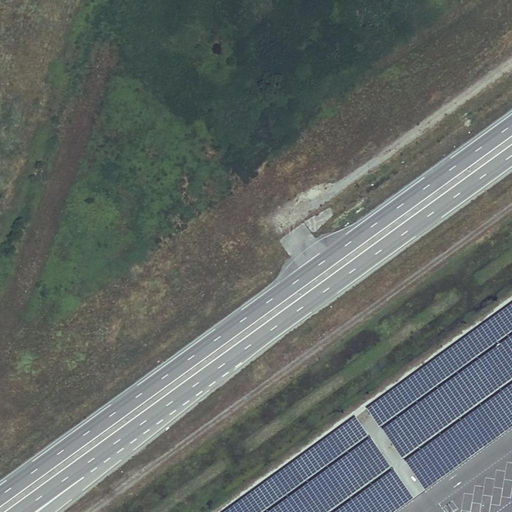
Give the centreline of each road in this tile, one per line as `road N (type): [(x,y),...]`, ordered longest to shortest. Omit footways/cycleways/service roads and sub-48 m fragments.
road 1 (secondary): [(511,125),(0,496)]
road 2 (secondary): [(20,511),(511,156)]
